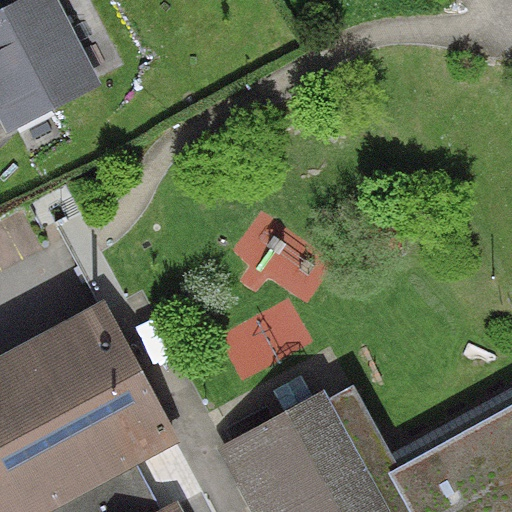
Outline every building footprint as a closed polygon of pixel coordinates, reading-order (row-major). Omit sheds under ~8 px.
[(103,86),(59,0),(21,0),(0,11),(0,119),(7,134),(103,86)] [(105,304),(0,358),(0,511),(50,511),(54,511),(157,511),(161,510),(139,467),(179,445),(105,304)] [(274,389),(284,409),(312,395),(301,375),(274,389)] [(331,397),(325,387),(312,395),(284,409),(216,447),(252,511),(411,511),(389,473),(399,467),(391,453),(353,384),(331,397)] [(511,386),(391,453),(399,467),(511,404),(511,386)] [(511,511),(511,404),(399,467),(389,473),(411,511),(511,511)] [(180,511),(175,503),(161,510),(157,511),(180,511)]
